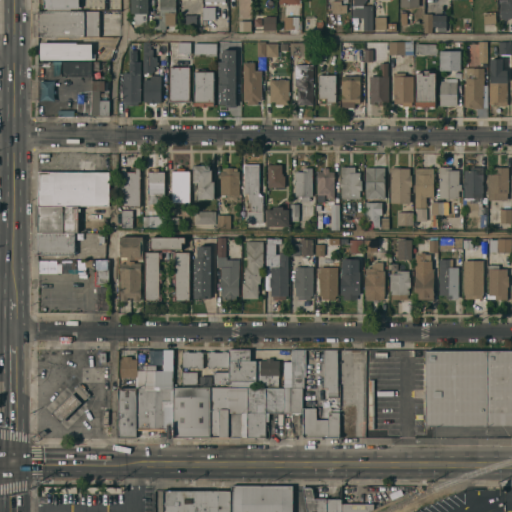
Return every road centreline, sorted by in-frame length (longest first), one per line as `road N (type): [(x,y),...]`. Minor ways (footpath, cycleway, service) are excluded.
road 1 (residential): [(511,334),(115,333)]
road 2 (residential): [(511,135),(115,136)]
road 3 (primary): [(511,465),(116,462)]
road 4 (primary): [(14,0),(13,296)]
road 5 (primary): [(13,332),(11,462)]
